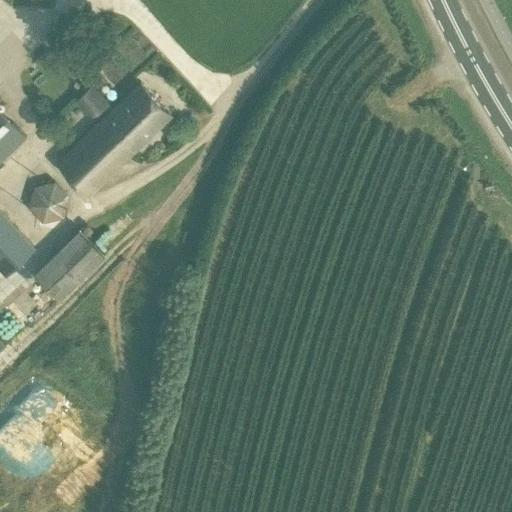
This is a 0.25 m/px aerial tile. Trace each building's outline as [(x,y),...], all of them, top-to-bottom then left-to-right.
[(113,107),(92,85),(79,98),(94,113),(101,107),(104,110),(100,115),(103,118),(58,161),(89,193),(172,112),(141,80),(113,107)] [(0,160),(27,135),(0,106),(0,160)] [(34,184),(28,205),(43,221),(65,215),(70,196),(55,179),(34,184)] [(0,267),(6,275),(36,247),(0,208),(0,267)] [(33,271),(58,297),(106,252),(81,226),(33,271)]
